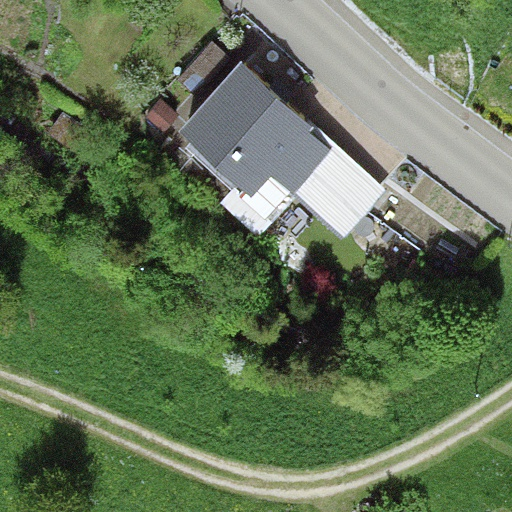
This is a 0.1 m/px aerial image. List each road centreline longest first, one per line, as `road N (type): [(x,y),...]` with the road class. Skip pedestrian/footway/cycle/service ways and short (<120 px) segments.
road 1 (track): [(511,391),(406,457),(290,487),(234,479),(0,384)]
road 2 (tertiary): [(275,0),(511,195)]
